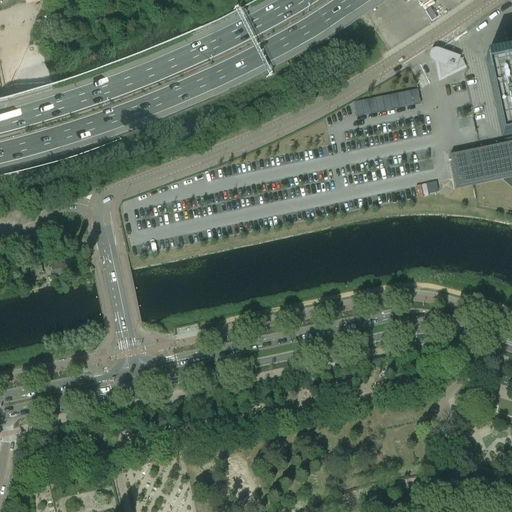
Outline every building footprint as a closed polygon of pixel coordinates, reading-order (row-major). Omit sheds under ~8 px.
[(465,66),(461,59),(437,51),(436,51),(435,51),(434,51),(433,52),(432,53),(431,54),(431,55),(431,56),(431,57),(431,58),(431,59),(432,59),(432,60),(433,60),(433,61),(434,61),(438,62),(441,78),(465,66)] [(511,52),(485,58),(502,138),(511,135),(511,142),(478,150),(449,156),(455,187),(469,185),(501,178),(511,175),(511,52)] [(420,104),(418,90),(418,89),(353,102),(356,117),(420,104)] [(437,182),(429,182),(429,191),(437,191),(437,182)] [(64,273),(62,263),(51,265),(52,275),(64,273)] [(42,274),(41,267),(22,269),(23,276),(42,274)]
